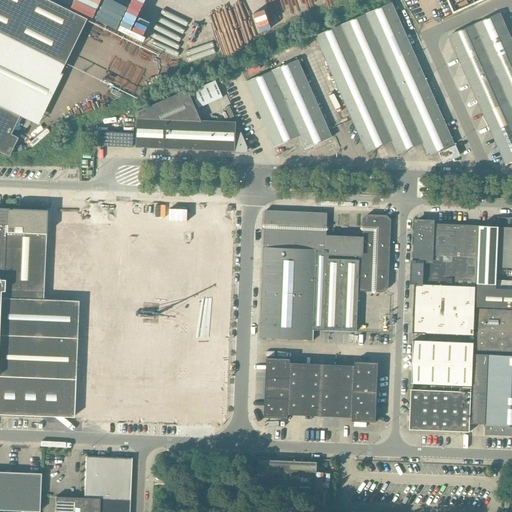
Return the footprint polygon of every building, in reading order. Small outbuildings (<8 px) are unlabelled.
[(49,0),(0,0),(0,32),(57,60),(79,15),(49,0)] [(428,156),(454,144),(395,8),(392,3),(379,8),(341,26),(392,142),(397,154),(422,143),(428,156)] [(511,100),(511,40),(500,14),(449,36),(483,113),(511,100)] [(316,37),(363,144),(367,152),(392,142),(341,26),(316,37)] [(332,137),(329,130),(298,60),(272,72),(300,136),(306,149),(332,137)] [(272,72),(247,83),(275,147),(300,136),(272,72)] [(161,119),(166,119),(202,121),(188,90),(139,111),(138,118),(161,119)] [(511,100),(483,113),(489,126),(491,132),(511,123),(511,100)] [(19,116),(0,107),(0,152),(8,156),(17,137),(10,134),(19,116)] [(137,147),(164,148),(165,148),(166,119),(161,119),(138,118),(137,147)] [(236,122),(202,121),(166,119),(165,148),(235,151),(247,151),(248,148),(241,133),(236,132),(236,122)] [(511,123),(491,132),(505,163),(506,164),(511,161),(511,123)] [(99,132),(99,144),(99,146),(133,147),(134,134),(99,132)] [(455,147),(441,153),(440,154),(444,162),(459,155),(455,147)] [(0,224),(9,225),(45,226),(46,210),(12,209),(11,209),(9,209),(9,208),(0,208),(0,224)] [(304,212),(265,210),(264,230),(264,241),(264,244),(264,247),(263,250),(263,257),(262,282),(262,290),(262,295),(261,304),(314,306),(315,274),(316,269),(310,269),(310,249),(316,249),(316,252),(322,252),(324,252),(324,250),(326,250),(326,236),(327,213),(304,212)] [(363,218),(362,238),(363,238),(362,254),(359,254),(324,252),(322,252),(322,270),(316,269),(315,274),(342,275),(342,283),(326,282),(324,330),(324,331),(356,332),(356,331),(357,291),(378,292),(384,292),(388,288),(392,220),(388,215),(367,214),(363,218)] [(495,281),(496,267),(496,266),(498,267),(511,267),(511,217),(510,218),(498,217),(498,227),(480,226),(478,283),(495,283),(495,281)] [(415,246),(415,261),(432,261),(432,255),(433,224),(434,221),(417,221),(415,246)] [(0,336),(76,340),(78,301),(42,300),(45,233),(45,226),(9,225),(0,224),(0,336)] [(433,224),(432,255),(477,257),(478,226),(433,224)] [(45,233),(42,300),(78,301),(74,418),(224,424),(231,240),(45,233)] [(362,238),(326,236),(326,250),(324,250),(324,252),(359,254),(362,254),(363,238),(362,238)] [(316,269),(322,270),(322,252),(316,252),(316,249),(310,249),(310,269),(316,269)] [(476,286),(476,285),(477,257),(432,255),(432,261),(415,261),(412,261),(411,284),(415,284),(418,284),(418,283),(447,284),(476,286)] [(313,329),(324,330),(326,282),(342,283),(342,275),(315,274),(314,306),(313,329)] [(511,281),(495,281),(495,283),(478,283),(477,306),(511,307),(511,281)] [(415,284),(414,308),(475,310),(476,286),(447,284),(418,283),(418,284),(415,284)] [(313,329),(314,306),(261,304),(261,305),(261,309),(261,320),(261,324),(260,338),(261,338),(312,340),(312,341),(313,341),(314,330),(313,330),(313,329)] [(475,310),(414,308),(413,333),(474,335),(475,310)] [(478,330),(511,331),(511,309),(478,309),(478,330)] [(511,352),(511,331),(478,330),(477,351),(511,352)] [(76,340),(0,336),(0,376),(75,379),(76,340)] [(411,390),(410,416),(409,430),(469,432),(471,386),(472,386),(473,343),(413,341),(411,384),(431,385),(430,391),(411,390)] [(511,436),(511,356),(475,355),(472,424),(485,424),(485,426),(486,426),(502,426),(502,436),(511,436)] [(291,359),(267,358),(264,418),(288,419),(288,413),(352,415),(352,421),(376,422),(378,363),(354,361),(354,367),(290,365),(291,359)] [(75,379),(0,376),(0,414),(73,417),(75,379)] [(485,435),(502,436),(502,426),(486,426),(485,435)] [(129,511),(132,458),(85,456),(83,498),(55,497),(54,511),(129,511)] [(316,462),(261,459),(259,489),(260,489),(260,488),(314,490),(314,491),(315,491),(316,462)] [(0,510),(39,511),(41,474),(0,472),(0,510)]
